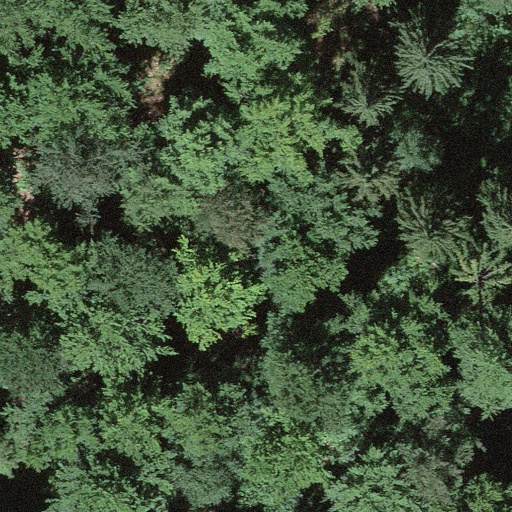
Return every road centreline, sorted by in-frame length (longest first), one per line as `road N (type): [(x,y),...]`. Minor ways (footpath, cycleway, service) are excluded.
road 1 (track): [(381,0),(511,228)]
road 2 (track): [(0,372),(32,511)]
